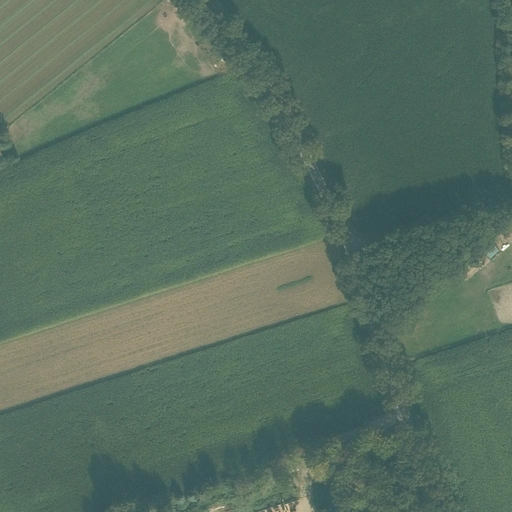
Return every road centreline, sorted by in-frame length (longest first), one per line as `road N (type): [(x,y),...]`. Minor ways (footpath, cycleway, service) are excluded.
road 1 (unclassified): [(351,247),(270,93),(193,0)]
road 2 (unclassified): [(437,511),(351,247)]
road 3 (unclassified): [(351,247),(511,204)]
